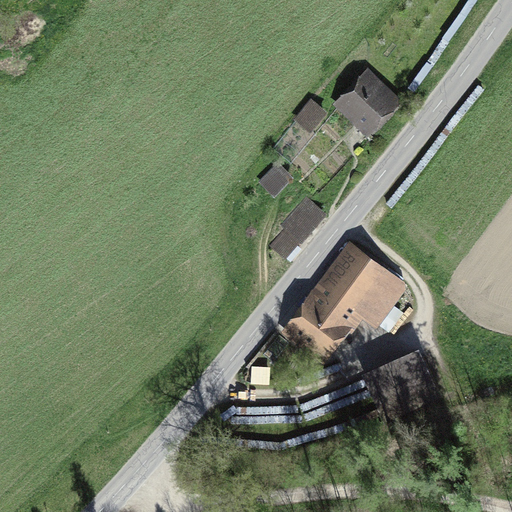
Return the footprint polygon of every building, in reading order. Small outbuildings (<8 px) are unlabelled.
[(403,104),(365,69),(330,107),(368,142),(403,104)] [(325,116),(311,104),(296,121),(310,133),(325,116)] [(297,176),(281,161),(259,185),(275,200),(297,176)] [(408,287),(349,244),(279,338),(327,374),(365,327),(376,336),(408,287)] [(443,399),(422,354),(364,381),(384,426),(443,399)]
